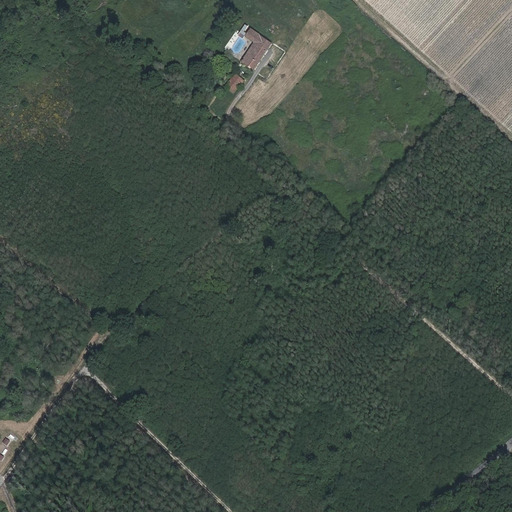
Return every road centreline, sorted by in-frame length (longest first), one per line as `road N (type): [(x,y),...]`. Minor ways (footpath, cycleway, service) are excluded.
road 1 (unknown): [(511,404),(401,291),(274,190),(204,239),(78,370)]
road 2 (track): [(231,511),(78,370),(0,487)]
